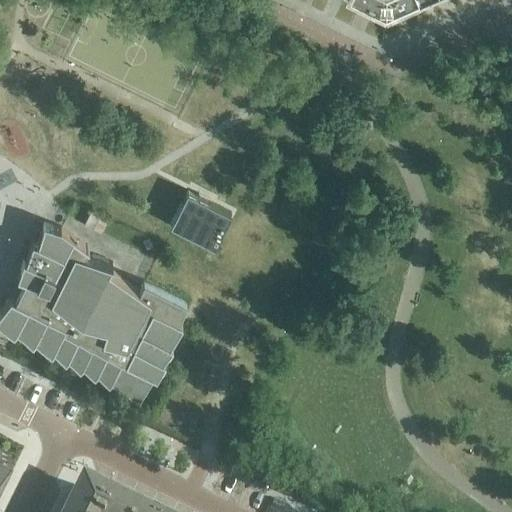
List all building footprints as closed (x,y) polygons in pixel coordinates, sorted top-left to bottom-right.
[(362,0),(385,11),(386,11),(410,0),(362,0)] [(193,188),(176,221),(220,243),(237,210),(193,188)] [(11,295),(0,310),(0,321),(14,332),(17,329),(33,341),(35,338),(52,351),(54,348),(59,352),(59,353),(76,368),(79,368),(84,363),(95,372),(97,369),(109,379),(112,376),(139,394),(152,373),(156,375),(166,360),(163,358),(173,345),(171,343),(183,322),(179,319),(180,317),(183,310),(187,301),(132,274),(128,281),(124,278),(109,266),(111,262),(113,263),(113,261),(86,253),(88,248),(89,248),(90,247),(61,226),(44,221),(38,241),(33,240),(26,259),(24,258),(18,276),(27,279),(18,299),(11,295)] [(0,475),(11,453),(0,447),(0,475)] [(130,511),(131,511),(83,488),(71,511),(130,511)]
